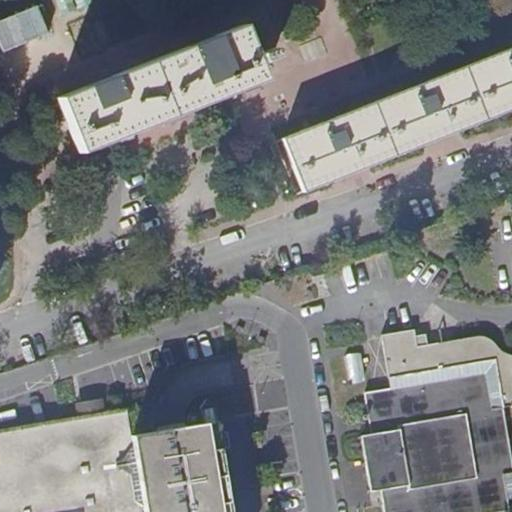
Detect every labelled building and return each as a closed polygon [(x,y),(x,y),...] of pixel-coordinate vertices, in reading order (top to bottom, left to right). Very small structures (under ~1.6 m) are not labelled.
[(38,3),(0,18),(0,39),(4,51),(50,32),(38,3)] [(242,26),(58,98),(79,152),(263,80),(242,26)] [(511,47),(283,138),(304,192),(511,109),(511,47)] [(272,50),(259,55),(262,61),(274,57),(272,50)] [(382,505),(383,511),(497,511),(507,510),(506,500),(511,499),(511,471),(502,408),(511,405),(511,356),(501,351),(492,345),(484,335),(426,344),(424,334),(412,336),(412,329),(380,334),(388,389),(363,393),(369,433),(359,435),(368,491),(379,489),(382,505)] [(0,511),(144,511),(132,435),(128,410),(77,420),(59,423),(4,433),(0,438),(0,511)] [(132,435),(144,511),(231,511),(220,449),(215,422),(132,435)]
